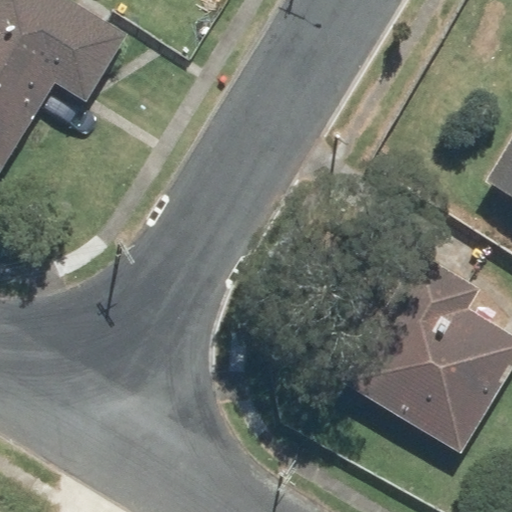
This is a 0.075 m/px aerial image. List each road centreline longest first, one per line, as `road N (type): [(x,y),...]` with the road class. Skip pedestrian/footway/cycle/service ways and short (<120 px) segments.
road 1 (residential): [(101,419),(342,0)]
road 2 (residential): [(101,419),(258,511)]
